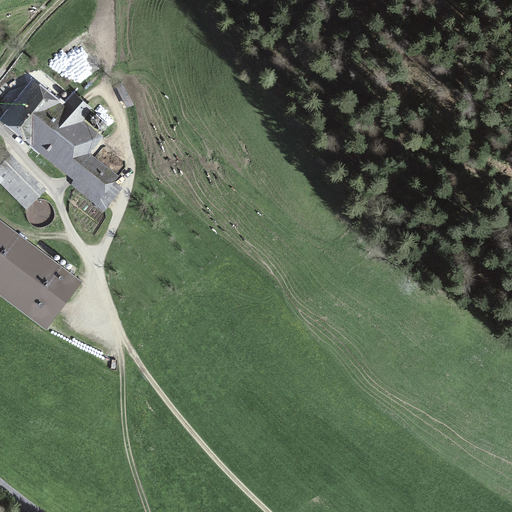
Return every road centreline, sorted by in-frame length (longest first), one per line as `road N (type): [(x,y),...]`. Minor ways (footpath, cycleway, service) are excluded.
road 1 (track): [(228,0),(251,60),(322,118),(511,179)]
road 2 (track): [(93,260),(130,169),(106,77),(108,0)]
road 3 (track): [(119,330),(181,422),(266,511)]
road 4 (track): [(119,330),(129,456),(148,511)]
